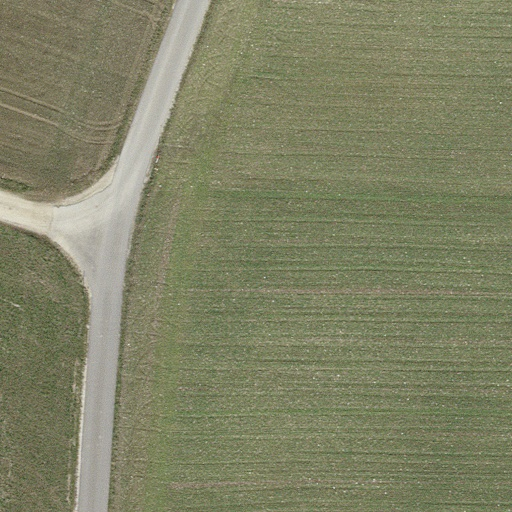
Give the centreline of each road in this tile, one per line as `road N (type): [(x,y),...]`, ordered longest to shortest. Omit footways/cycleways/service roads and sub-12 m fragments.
road 1 (track): [(110,236),(96,511)]
road 2 (residential): [(194,0),(110,236)]
